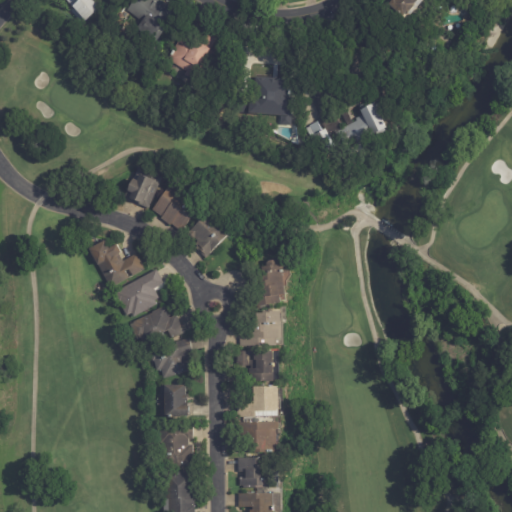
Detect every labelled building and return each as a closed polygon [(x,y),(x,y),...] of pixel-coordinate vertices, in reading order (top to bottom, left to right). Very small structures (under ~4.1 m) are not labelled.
[(94,0),(100,7),(83,21),(65,0),(94,0)] [(157,0),(160,2),(161,0),(174,10),(161,28),(165,30),(155,44),(136,31),(141,23),(127,12),(135,0),(157,0)] [(423,0),(417,7),(423,12),(416,20),(415,18),(409,25),(387,5),(391,0),(423,0)] [(215,57),(198,85),(183,76),(185,72),(166,61),(182,34),(193,41),(200,28),(217,39),(208,53),(215,57)] [(282,80),(292,81),(290,117),(245,114),(248,78),(282,80)] [(385,129),(372,136),(374,138),(364,144),(366,149),(352,156),(348,149),(345,150),(336,133),(347,127),(341,116),(330,122),(322,106),(353,90),(360,103),(346,110),(352,122),(362,117),(359,111),(361,110),(360,107),(371,101),(385,129)] [(327,129),(335,145),(322,153),(313,136),(327,129)] [(147,208),(134,201),(135,200),(132,198),(132,200),(123,196),(126,189),(125,188),(130,176),(133,178),(138,166),(147,170),(148,168),(156,171),(155,173),(162,177),(147,208)] [(202,203),(181,232),(171,225),(170,226),(160,218),(162,217),(152,209),(174,181),(202,203)] [(232,233),(213,250),(215,253),(207,261),(196,250),(198,248),(196,246),(199,243),(196,241),(194,243),(187,236),(212,212),(232,233)] [(120,252),(118,253),(123,262),(136,254),(145,270),(110,289),(88,249),(104,240),(108,247),(115,244),(120,252)] [(285,259),(286,269),(281,270),(284,292),(278,292),(279,301),(253,305),(249,272),(251,272),(250,266),(265,264),(265,259),(285,257),(285,259)] [(157,272),(162,282),(152,287),(158,297),(153,300),(156,304),(132,317),(131,314),(126,317),(113,293),(155,269),(157,272)] [(177,317),(184,332),(147,350),(140,337),(136,339),(129,324),(133,322),(151,312),(151,311),(163,305),(169,317),(175,314),(177,317)] [(278,310),(279,321),(280,321),(280,336),(274,336),(275,344),(240,345),(240,337),(252,336),(251,330),(254,330),(254,328),(246,328),(246,320),(257,320),(256,309),(278,308),(278,310)] [(192,352),(186,354),(187,359),(189,359),(192,371),(162,377),(155,347),(189,340),(192,352)] [(248,379),(247,365),(237,366),(236,351),(270,349),(270,350),(277,350),(279,379),(248,381),(248,379)] [(188,394),(188,414),(161,415),(160,384),(185,383),(185,393),(188,393),(188,394)] [(270,385),(276,384),(276,386),(277,386),(277,388),(281,388),(282,414),(253,415),(252,385),(267,385),(267,383),(270,383),(270,385)] [(239,431),(239,422),(280,421),(281,452),(245,452),(245,436),(240,436),(239,431)] [(194,426),(194,440),(189,440),(189,447),(194,447),(194,467),(163,468),(163,444),(160,444),(160,426),(194,425),(194,426)] [(278,466),(276,467),(276,479),(278,479),(278,488),(270,488),(243,489),(243,486),(239,486),(239,478),(245,478),(245,473),(238,473),(238,458),(278,458),(278,466)] [(195,510),(195,511),(168,511),(168,499),(165,499),(165,473),(194,472),(195,510)] [(281,511),(274,511),(250,511),(252,511),(252,508),(239,508),(239,494),(280,494),(280,491),(282,491),(282,511),(281,511)]
